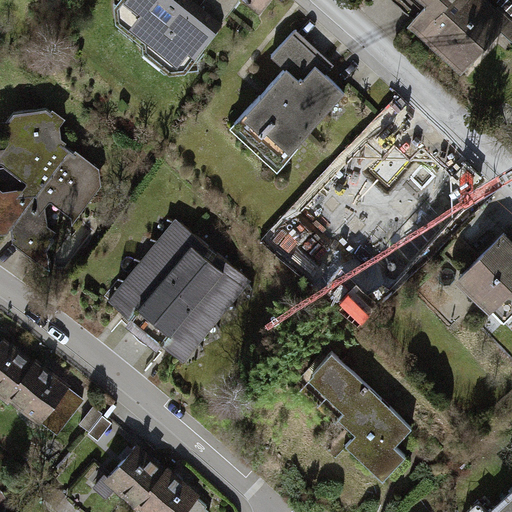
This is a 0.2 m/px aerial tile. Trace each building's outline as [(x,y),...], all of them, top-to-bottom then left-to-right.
[(127,0),(121,9),(106,28),(177,81),(188,66),(193,70),(245,0),(201,0),(200,1),(198,0),(127,0)] [(411,0),(421,9),(404,29),(461,75),(501,33),(511,43),(511,21),(486,0),(411,0)] [(333,69),(294,34),(271,60),(285,72),(238,124),(280,162),(343,92),(325,77),(333,69)] [(64,120),(52,112),(13,117),(9,123),(0,124),(0,131),(5,136),(4,148),(0,153),(0,170),(2,171),(24,185),(20,191),(1,194),(0,193),(0,236),(9,232),(10,245),(49,272),(48,250),(100,187),(97,170),(60,141),(58,128),(64,120)] [(362,183),(412,227),(453,182),(412,146),(419,138),(397,119),(369,151),(381,162),(362,183)] [(251,283),(175,220),(109,305),(182,364),(251,283)] [(511,245),(502,236),(454,286),(488,319),(507,301),(511,305),(511,245)] [(34,361),(1,335),(0,336),(0,398),(3,401),(34,361)] [(410,426),(331,354),(303,383),(342,416),(335,423),(353,437),(343,449),(381,482),(406,457),(395,446),(410,426)] [(3,401),(54,436),(83,397),(34,361),(3,401)] [(164,468),(136,444),(102,483),(135,508),(164,468)] [(135,508),(138,511),(185,511),(198,498),(164,468),(135,508)] [(511,511),(511,486),(485,511),(511,511)]
